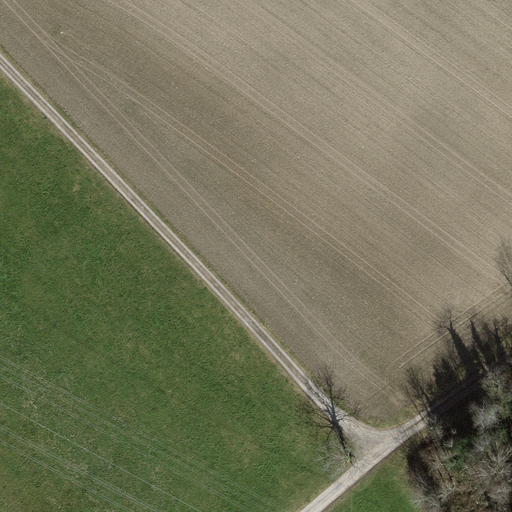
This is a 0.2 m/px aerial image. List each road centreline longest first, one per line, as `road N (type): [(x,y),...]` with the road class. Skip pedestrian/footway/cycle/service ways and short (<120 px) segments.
road 1 (track): [(0,60),(376,455)]
road 2 (track): [(511,357),(309,511)]
